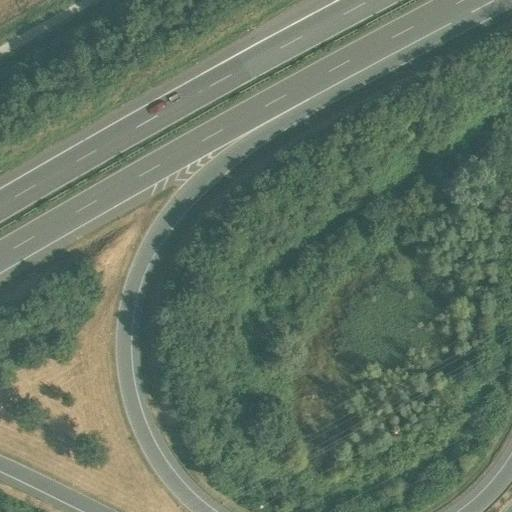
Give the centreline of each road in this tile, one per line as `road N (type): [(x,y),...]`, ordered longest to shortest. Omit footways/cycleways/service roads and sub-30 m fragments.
road 1 (motorway): [(206,511),(156,463),(130,403),(122,321),(142,248),(194,184),(247,143),(367,75),(408,26)]
road 2 (motorway): [(0,253),(408,26)]
road 3 (motorway): [(358,0),(0,197)]
